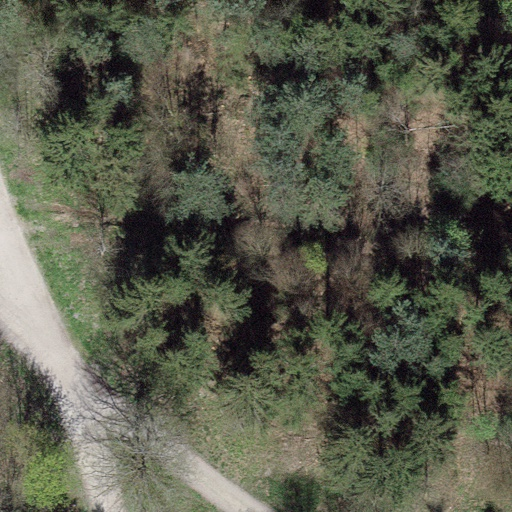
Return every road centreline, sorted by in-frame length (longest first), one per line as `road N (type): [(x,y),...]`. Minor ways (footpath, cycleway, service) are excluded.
road 1 (track): [(86,401),(23,286),(0,220)]
road 2 (track): [(247,511),(86,401)]
